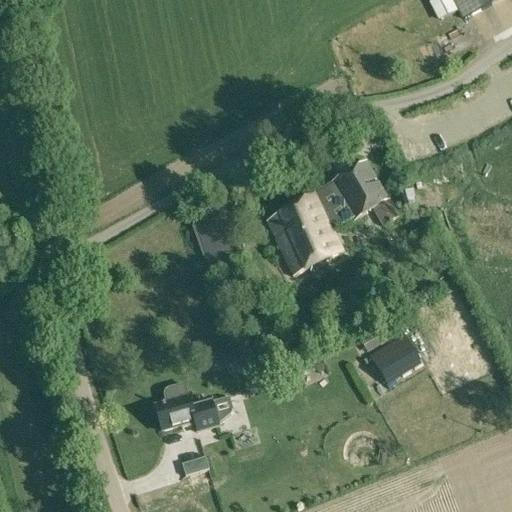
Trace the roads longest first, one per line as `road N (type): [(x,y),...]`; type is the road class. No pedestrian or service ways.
road 1 (unclassified): [(511,43),(450,81),(383,105),(326,113),(50,258)]
road 2 (unclassified): [(121,511),(78,381),(50,258)]
road 3 (unclassified): [(50,258),(0,30)]
